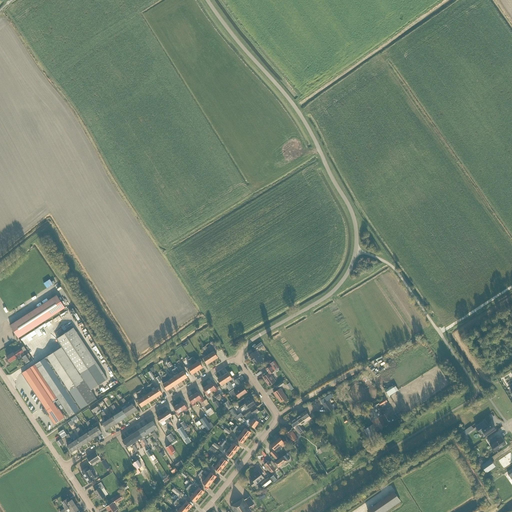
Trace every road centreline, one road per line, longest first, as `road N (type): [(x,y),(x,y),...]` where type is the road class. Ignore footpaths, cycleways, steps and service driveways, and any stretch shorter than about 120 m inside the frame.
road 1 (unclassified): [(237,358),(244,344),(336,288),(356,233),(299,113),(207,0)]
road 2 (residential): [(64,467),(237,358)]
road 3 (track): [(361,368),(511,285)]
road 4 (track): [(341,511),(450,442)]
road 5 (residential): [(203,511),(277,416)]
